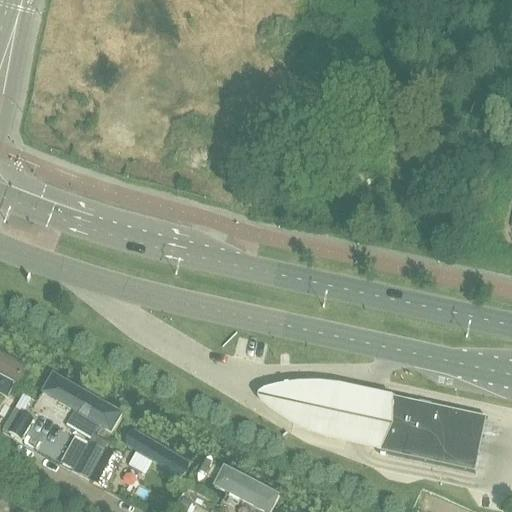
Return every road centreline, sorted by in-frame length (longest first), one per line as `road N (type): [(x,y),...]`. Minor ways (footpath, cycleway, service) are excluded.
road 1 (primary): [(511,325),(133,240),(0,194)]
road 2 (primary): [(0,245),(190,305),(511,375)]
road 3 (unclassified): [(123,511),(0,443)]
